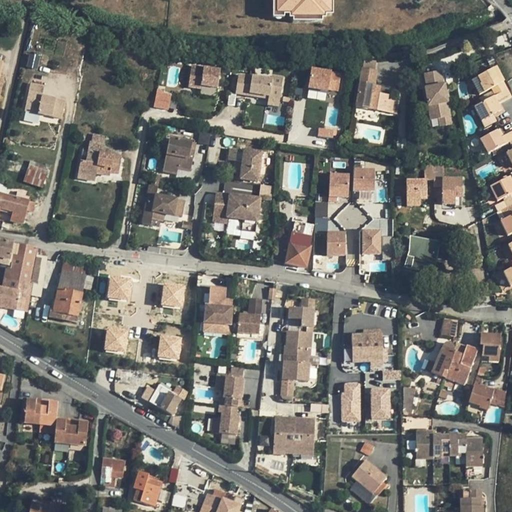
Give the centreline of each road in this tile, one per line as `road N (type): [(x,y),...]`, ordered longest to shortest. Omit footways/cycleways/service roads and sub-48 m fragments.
road 1 (residential): [(511,314),(431,309),(0,235)]
road 2 (tertiary): [(0,337),(291,511)]
road 3 (unknown): [(499,511),(496,438),(441,424)]
road 4 (unknown): [(511,27),(391,74)]
